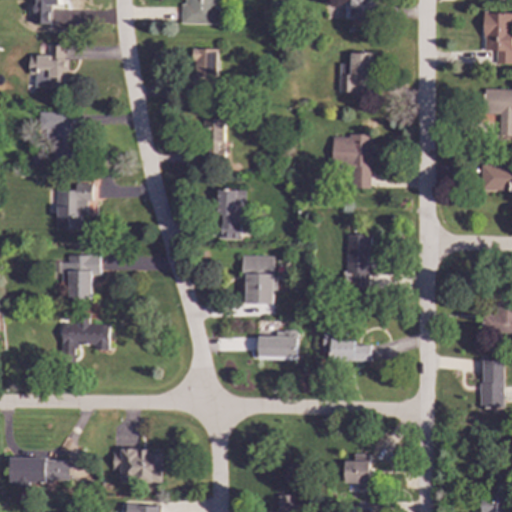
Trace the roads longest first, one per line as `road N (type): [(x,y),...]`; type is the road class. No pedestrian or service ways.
road 1 (residential): [(424,511),(423,0)]
road 2 (residential): [(422,414),(0,404)]
road 3 (residential): [(202,404),(197,347),(138,121),(120,0)]
